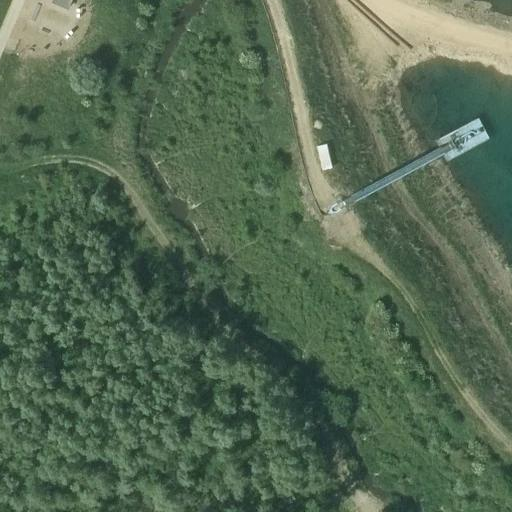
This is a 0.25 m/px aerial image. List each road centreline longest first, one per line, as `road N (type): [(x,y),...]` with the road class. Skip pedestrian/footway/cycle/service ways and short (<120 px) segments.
road 1 (track): [(0,165),(89,160),(126,185),(229,335),(278,378),(367,511)]
road 2 (track): [(511,450),(442,368),(402,294),(345,220)]
road 3 (track): [(334,200),(319,187),(267,0)]
